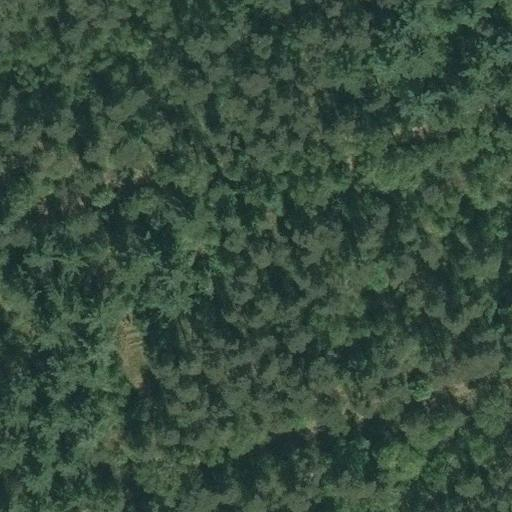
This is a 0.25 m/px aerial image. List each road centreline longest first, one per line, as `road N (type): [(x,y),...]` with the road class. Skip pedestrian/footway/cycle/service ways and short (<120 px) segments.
road 1 (track): [(0,220),(35,216),(133,178),(219,167),(511,96)]
road 2 (track): [(116,511),(210,467),(421,395),(511,387)]
